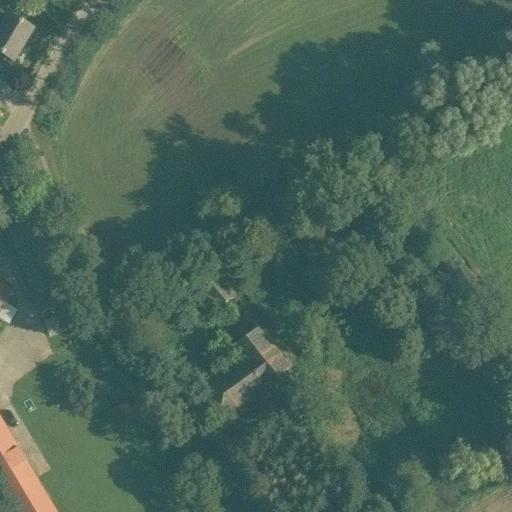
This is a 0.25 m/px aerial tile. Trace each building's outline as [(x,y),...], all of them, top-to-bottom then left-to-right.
[(0,54),(13,62),(33,30),(9,16),(8,18),(0,13),(0,28),(1,29),(0,30),(0,54)] [(74,301),(37,206),(4,219),(40,314),(74,301)] [(233,298),(214,274),(198,287),(217,310),(233,298)] [(0,284),(0,309),(11,292),(0,284)] [(145,323),(156,317),(148,304),(138,310),(145,323)] [(235,354),(198,384),(230,427),(295,378),(258,328),(231,349),(235,354)] [(0,490),(12,511),(55,511),(0,419),(0,490)]
